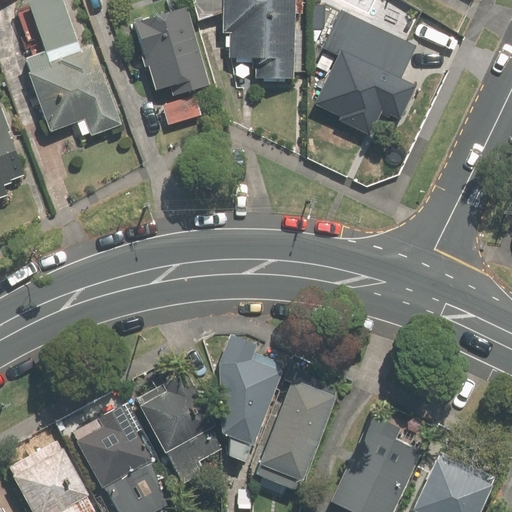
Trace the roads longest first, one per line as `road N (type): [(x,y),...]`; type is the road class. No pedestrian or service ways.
road 1 (secondary): [(414,298),(310,266),(187,266),(98,287),(0,336)]
road 2 (residential): [(511,88),(414,298)]
